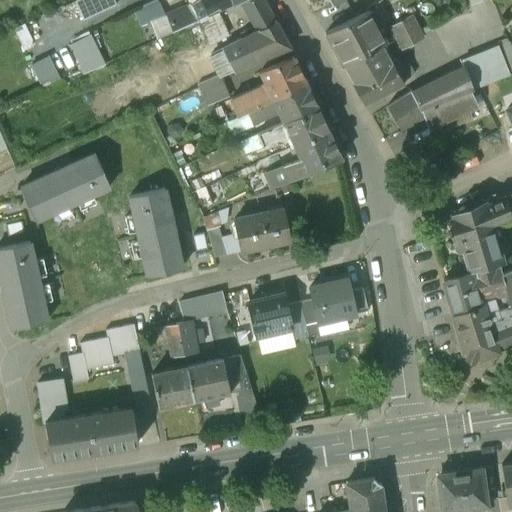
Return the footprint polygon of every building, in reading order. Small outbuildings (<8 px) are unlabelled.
[(113,0),(74,0),(83,19),(116,5),(113,0)] [(189,0),(191,5),(168,14),(173,31),(195,22),(196,21),(217,10),(232,3),(230,0),(189,0)] [(263,0),(244,0),(259,30),(275,21),(263,0)] [(159,3),(136,13),(141,25),(164,16),(159,3)] [(330,7),(313,15),(320,26),(336,18),(330,7)] [(217,10),(196,21),(207,45),(229,34),(217,10)] [(367,11),(325,33),(342,65),(379,46),(385,43),(367,11)] [(410,14),(390,25),(401,47),(421,36),(421,35),(418,30),(410,14)] [(259,30),(222,49),(232,71),(247,65),(289,47),(275,21),(259,30)] [(429,24),(418,30),(421,35),(431,30),(429,24)] [(89,34),(76,39),(86,62),(94,59),(88,45),(93,43),(89,34)] [(511,72),(511,55),(506,41),(497,45),(508,74),(511,72)] [(497,45),(461,60),(462,66),(462,67),(472,89),(508,74),(497,45)] [(379,46),(342,65),(351,81),(388,61),(379,46)] [(222,49),(211,55),(221,76),(228,73),(232,71),(222,49)] [(293,57),(261,71),(267,84),(275,99),(307,85),(293,57)] [(388,61),(351,81),(364,102),(403,81),(396,67),(391,59),(388,61)] [(407,61),(396,67),(403,81),(413,71),(407,61)] [(232,71),(228,73),(232,82),(251,74),(247,65),(232,71)] [(462,67),(442,76),(450,98),(466,92),(472,89),(462,67)] [(442,76),(419,87),(419,88),(410,93),(420,109),(422,109),(450,98),(442,76)] [(267,84),(231,100),(236,110),(238,115),(243,113),(275,99),(267,84)] [(307,85),(275,99),(279,109),(285,122),(317,108),(307,85)] [(410,93),(410,91),(387,105),(401,130),(424,116),(425,116),(422,109),(420,109),(410,93)] [(450,98),(422,109),(425,116),(424,116),(428,125),(436,122),(468,108),(472,107),(466,92),(450,98)] [(275,99),(243,113),(247,122),(248,126),(275,114),(279,109),(275,99)] [(317,108),(285,122),(290,132),(294,141),(289,144),(291,148),(328,131),(317,108)] [(468,108),(436,122),(440,133),(472,119),(468,108)] [(236,110),(225,114),(227,120),(232,118),(238,115),(236,110)] [(238,115),(232,118),(236,127),(247,122),(243,113),(238,115)] [(285,122),(253,136),(257,145),(259,149),(286,136),(290,132),(285,122)] [(328,131),(291,148),(293,152),(298,149),(302,158),(288,165),(293,179),(341,158),(328,131)] [(253,136),(243,141),(246,149),(257,145),(253,136)] [(93,155),(21,188),(36,220),(108,187),(93,155)] [(288,165),(267,173),(273,187),(293,179),(288,165)] [(164,191),(129,198),(146,275),(180,268),(164,191)] [(486,204),(456,216),(453,221),(458,241),(455,241),(453,246),(454,251),(458,253),(461,252),(468,273),(498,265),(504,263),(493,225),(511,216),(504,197),(486,204)] [(283,210),(234,221),(241,252),(290,241),(283,210)] [(219,229),(207,232),(214,258),(226,255),(219,229)] [(29,243),(0,248),(0,272),(12,328),(46,321),(29,243)] [(498,265),(468,273),(478,303),(506,296),(501,276),(498,265)] [(511,272),(501,276),(510,308),(511,316),(511,323),(507,325),(507,327),(490,333),(496,351),(511,344),(511,272)] [(468,273),(444,280),(454,316),(480,308),(478,303),(468,273)] [(317,323),(356,314),(351,291),(348,279),(309,288),(312,300),(317,323)] [(362,288),(351,291),(356,314),(368,311),(362,288)] [(222,292),(178,302),(183,323),(190,321),(226,313),(222,292)] [(283,295),(248,303),(257,337),(291,328),(285,306),(283,295)] [(506,296),(478,303),(480,308),(483,317),(510,308),(506,296)] [(320,335),(317,323),(312,300),(300,302),(308,338),(320,335)] [(298,303),(285,306),(291,328),(294,340),(307,337),(298,303)] [(480,308),(454,316),(468,362),(496,351),(490,333),(507,327),(507,325),(511,323),(511,316),(510,308),(483,317),(480,308)] [(183,323),(178,324),(185,354),(197,352),(190,321),(183,323)] [(133,322),(104,329),(106,336),(110,355),(123,353),(139,350),(138,346),(135,333),(133,322)] [(178,324),(166,326),(168,335),(173,357),(185,354),(178,324)] [(166,326),(135,333),(138,346),(149,343),(157,338),(168,335),(166,326)] [(106,336),(81,341),(83,352),(86,368),(112,363),(110,355),(106,336)] [(139,350),(123,353),(129,380),(145,377),(139,350)] [(86,368),(83,352),(67,355),(72,381),(87,378),(86,368)] [(229,391),(223,359),(187,366),(194,399),(229,391)] [(187,366),(152,374),(159,406),(194,399),(187,366)] [(145,377),(129,380),(134,406),(151,403),(145,377)] [(61,378),(37,382),(43,420),(44,419),(61,417),(60,408),(65,407),(61,378)] [(61,417),(44,419),(50,457),(135,444),(129,406),(61,417)] [(6,439),(0,440),(0,458),(10,456),(6,439)] [(511,511),(511,463),(501,465),(505,496),(498,497),(499,511),(511,511)] [(482,468),(436,475),(441,511),(476,507),(476,511),(478,511),(487,511),(482,468)] [(350,509),(336,511),(384,511),(380,484),(372,478),(346,483),(350,509)] [(136,511),(134,502),(67,511),(136,511)]
